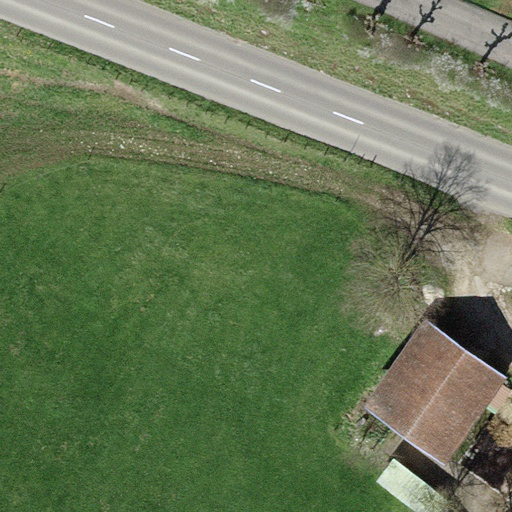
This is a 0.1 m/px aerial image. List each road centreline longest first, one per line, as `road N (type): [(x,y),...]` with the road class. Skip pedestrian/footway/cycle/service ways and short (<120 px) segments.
road 1 (primary): [(511,183),(46,0)]
road 2 (track): [(508,182),(470,293),(511,351)]
road 3 (residential): [(511,63),(363,0)]
